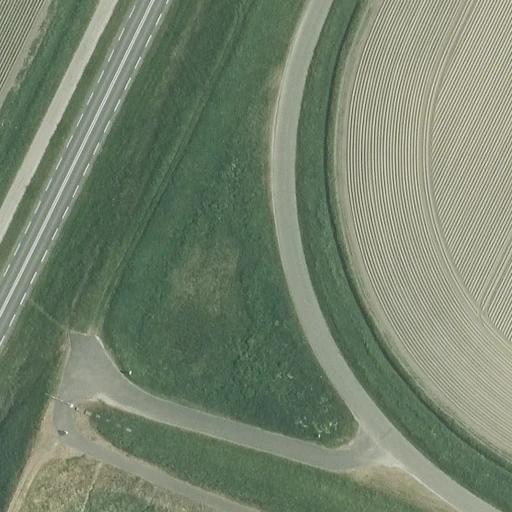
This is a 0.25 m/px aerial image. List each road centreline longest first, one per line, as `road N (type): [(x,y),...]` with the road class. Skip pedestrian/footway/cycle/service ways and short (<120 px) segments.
road 1 (unclassified): [(394,440),(311,323),(289,193),(299,91),(331,0)]
road 2 (unclassified): [(62,405),(71,383),(93,375),(161,413),(322,460),(366,457),(394,440)]
road 3 (primary): [(0,310),(151,0)]
road 4 (unclassified): [(104,0),(0,209)]
road 5 (unclassified): [(502,511),(454,490),(394,440)]
